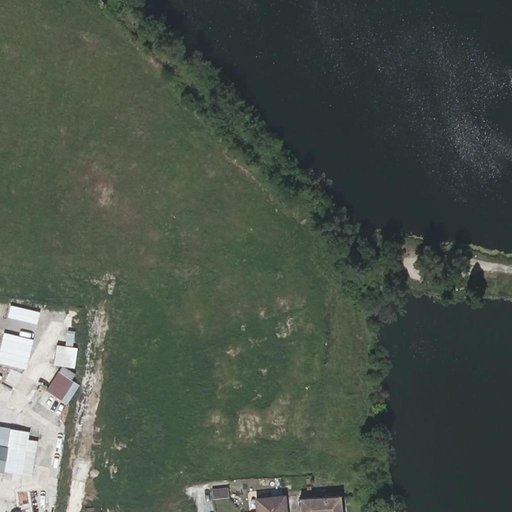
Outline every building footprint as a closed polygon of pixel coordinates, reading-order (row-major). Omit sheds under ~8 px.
[(77,365),(79,345),(58,343),(56,363),(77,365)] [(70,379),(58,371),(46,390),(57,397),(70,379)] [(0,447),(7,448),(9,433),(0,431),(0,447)] [(0,447),(0,471),(15,473),(17,449),(7,448),(0,447)] [(23,474),(26,450),(17,449),(15,473),(23,474)] [(287,511),(285,496),(254,499),(255,511),(287,511)] [(343,511),(342,497),(300,500),(301,511),(343,511)]
